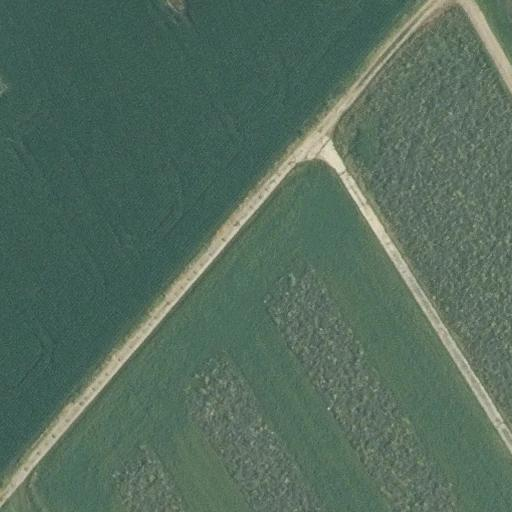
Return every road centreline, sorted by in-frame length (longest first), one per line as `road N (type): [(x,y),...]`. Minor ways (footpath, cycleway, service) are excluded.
road 1 (track): [(0,503),(315,139)]
road 2 (track): [(511,458),(315,139)]
road 3 (track): [(315,139),(437,0)]
